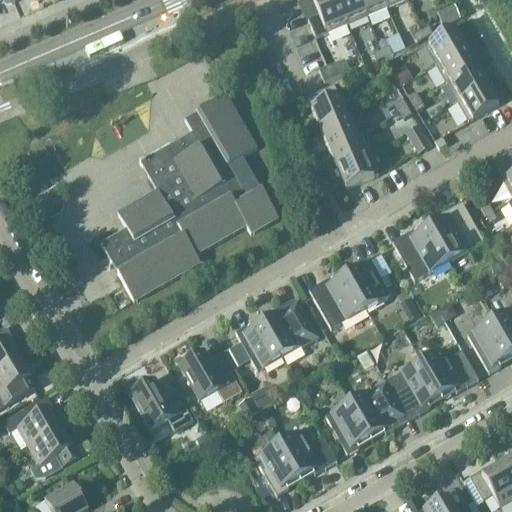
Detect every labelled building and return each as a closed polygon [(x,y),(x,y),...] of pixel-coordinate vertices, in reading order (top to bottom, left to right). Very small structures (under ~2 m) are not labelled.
[(0,0),(0,6),(4,4),(6,8),(14,5),(12,0),(0,0)] [(316,43),(348,29),(335,0),(326,0),(313,6),(319,19),(308,24),(316,43)] [(368,20),(359,0),(335,0),(348,29),(368,20)] [(359,0),(368,20),(388,12),(382,0),(359,0)] [(382,0),(388,12),(408,3),(406,0),(382,0)] [(455,9),(437,16),(442,30),(461,22),(455,9)] [(421,34),(426,42),(433,38),(429,30),(421,34)] [(425,49),(436,69),(466,51),(455,32),(425,49)] [(426,42),(421,34),(414,38),(418,46),(426,42)] [(381,53),(385,61),(393,58),(389,50),(381,53)] [(447,88),(477,70),(466,51),(436,69),(447,88)] [(385,61),(381,53),(373,56),(377,65),(385,61)] [(345,63),(319,74),(324,86),(350,76),(345,63)] [(402,70),(389,78),(397,91),(410,84),(402,70)] [(457,106),(488,89),(477,70),(447,88),(457,106)] [(334,89),(326,92),(330,100),(338,97),(334,89)] [(457,106),(469,126),(499,108),(488,89),(457,106)] [(424,91),(416,96),(421,103),(428,99),(424,91)] [(326,92),(308,99),(313,111),(331,103),(330,100),(326,92)] [(413,108),(421,103),(416,96),(409,100),(413,108)] [(353,118),(344,97),(331,103),(313,111),(311,111),(320,132),(353,118)] [(226,99),(184,123),(192,136),(145,163),(144,163),(140,165),(141,169),(142,168),(157,195),(118,217),(126,232),(100,247),(134,305),(200,267),(195,258),(246,229),(251,237),(278,222),(242,160),(257,152),(226,99)] [(400,115),(408,111),(404,103),(396,108),(400,115)] [(421,103),(413,108),(417,115),(425,111),(421,103)] [(408,111),(400,115),(405,123),(412,118),(408,111)] [(329,152),(361,138),(372,133),(364,113),(353,118),(320,132),(329,152)] [(419,129),(406,137),(418,156),(422,153),(430,149),(430,148),(419,129)] [(361,138),(329,152),(337,172),(370,158),(361,138)] [(443,141),(435,146),(440,153),(447,149),(443,141)] [(430,149),(422,153),(427,161),(434,156),(430,149)] [(511,156),(497,165),(502,174),(511,168),(511,156)] [(337,172),(346,193),(378,179),(370,158),(337,172)] [(511,201),(511,178),(502,184),(511,201)] [(429,231),(449,265),(484,245),(462,207),(440,219),(442,223),(429,231)] [(486,220),(493,216),(489,208),(481,213),(486,220)] [(493,216),(486,220),(490,228),(498,223),(493,216)] [(449,265),(429,231),(416,238),(414,234),(392,247),(415,285),(449,265)] [(346,279),(366,313),(391,299),(368,260),(357,267),(359,271),(346,279)] [(503,264),(492,271),(497,279),(508,272),(503,264)] [(366,313),(346,279),(333,286),(330,282),(309,294),(331,333),(366,313)] [(487,287),(476,293),(483,303),(493,297),(487,287)] [(416,290),(406,296),(414,311),(424,306),(416,290)] [(263,327),(283,362),(317,341),(295,303),(273,315),(276,319),(263,327)] [(450,308),(440,314),(446,324),(456,319),(450,308)] [(511,313),(492,325),(511,359),(511,313)] [(438,314),(430,319),(437,330),(445,326),(438,314)] [(511,359),(492,325),(467,339),(489,378),(501,371),(499,367),(511,359)] [(283,362),(263,327),(250,334),(247,330),(235,337),(258,376),(283,362)] [(0,373),(20,362),(9,343),(12,341),(6,330),(0,333),(0,373)] [(479,384),(462,354),(451,360),(446,351),(421,366),(441,400),(454,393),(457,397),(479,384)] [(180,369),(200,404),(217,394),(224,407),(242,396),(230,375),(220,381),(204,354),(180,369)] [(0,373),(0,413),(41,391),(35,380),(31,382),(20,362),(0,373)] [(441,400),(421,366),(386,386),(408,425),(430,412),(428,408),(441,400)] [(130,398),(150,433),(167,423),(175,435),(193,424),(181,404),(171,410),(155,383),(130,398)] [(408,425),(386,386),(350,406),(370,441),(383,434),(386,438),(408,425)] [(265,390),(251,398),(260,414),(274,407),(265,390)] [(309,390),(298,395),(304,405),(314,400),(309,390)] [(3,426),(10,437),(17,433),(28,452),(61,433),(50,413),(53,412),(47,401),(3,426)] [(251,402),(239,409),(247,422),(259,415),(251,402)] [(370,441),(350,406),(326,421),(348,459),(360,453),(357,448),(370,441)] [(28,452),(39,470),(31,474),(35,482),(45,482),(81,461),(75,450),(72,452),(61,433),(28,452)] [(233,433),(225,438),(231,448),(239,444),(233,433)] [(337,466),(322,440),(312,446),(304,433),(280,447),(299,482),(313,474),(315,478),(337,466)] [(206,437),(196,443),(201,450),(210,445),(206,437)] [(299,482),(280,447),(255,461),(277,500),(289,493),(286,489),(299,482)] [(511,486),(511,461),(501,468),(511,486)] [(511,504),(511,486),(501,468),(482,479),(480,476),(469,482),(483,505),(493,499),(500,511),(511,504)] [(87,511),(74,487),(45,504),(49,511),(87,511)] [(14,491),(5,496),(10,505),(19,500),(14,491)] [(424,511),(469,511),(468,511),(456,511),(448,499),(437,505),(424,511)]
